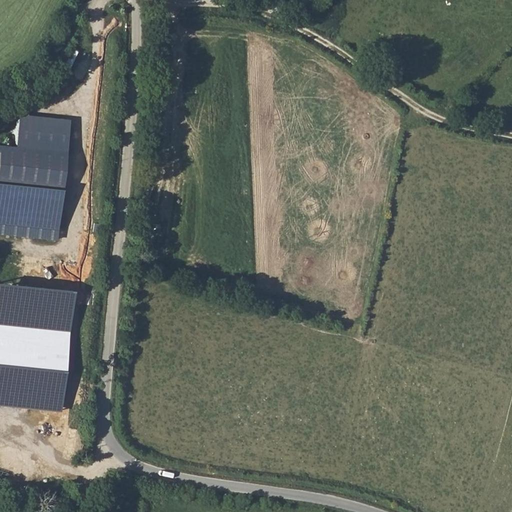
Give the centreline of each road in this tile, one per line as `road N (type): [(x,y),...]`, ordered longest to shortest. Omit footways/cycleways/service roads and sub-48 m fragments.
road 1 (unclassified): [(370,511),(156,473),(110,441),(104,406),(135,0)]
road 2 (track): [(135,1),(260,12),(327,44),(424,115),(511,136)]
road 3 (track): [(135,1),(89,0),(41,78),(0,102)]
